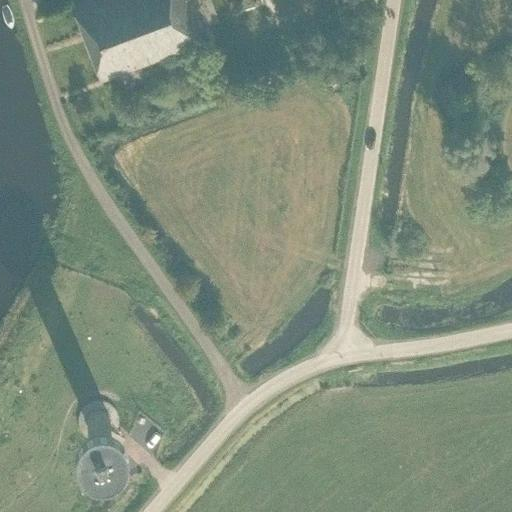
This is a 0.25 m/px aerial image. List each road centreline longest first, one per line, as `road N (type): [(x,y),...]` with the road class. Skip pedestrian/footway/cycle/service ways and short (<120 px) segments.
road 1 (tertiary): [(339,357),(393,0)]
road 2 (tertiary): [(151,511),(247,403),(339,357)]
road 3 (unclassified): [(511,330),(339,357)]
